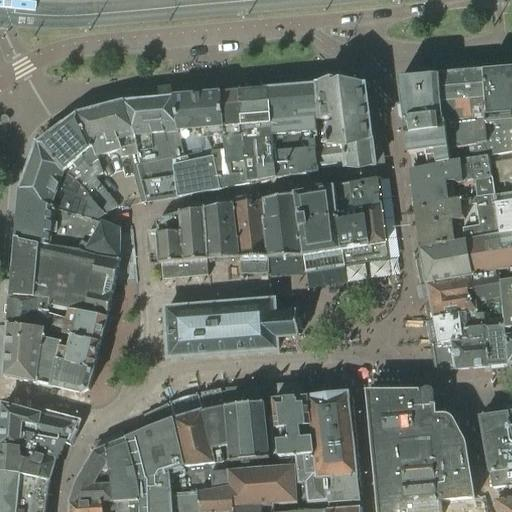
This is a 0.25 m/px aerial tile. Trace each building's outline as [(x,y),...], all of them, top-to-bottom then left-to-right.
[(483,141),(488,157),(511,153),(511,71),(484,74),(489,135),(485,135),(486,139),(486,141),(483,141)] [(449,144),(486,139),(485,135),(489,135),(484,74),(441,77),(444,123),(446,123),(449,144)] [(416,155),(418,170),(438,166),(451,163),(450,151),(460,150),(461,162),(488,157),(483,141),(486,141),(486,139),(449,144),(446,123),(444,123),(441,77),(400,81),(409,156),(416,155)] [(347,169),(377,166),(374,142),(374,141),(367,87),(346,89),(346,85),(319,87),(323,122),(318,123),(322,169),(346,166),(347,169)] [(319,170),(322,169),(318,123),(323,122),(319,87),(317,87),(294,89),(270,91),(278,179),(301,176),(319,173),(319,170)] [(278,179),(270,91),(267,91),(267,92),(241,94),(248,154),(250,185),(278,179)] [(225,95),(222,95),(228,136),(216,137),(221,191),(250,185),(248,154),(241,94),(225,95)] [(180,158),(136,167),(146,204),(201,194),(221,191),(216,137),(228,136),(222,95),(175,99),(180,158)] [(142,204),(146,204),(136,167),(180,158),(175,99),(173,99),(173,100),(126,104),(125,103),(124,104),(138,155),(129,157),(142,204)] [(129,157),(138,155),(124,104),(78,116),(99,157),(121,151),(123,158),(129,157)] [(78,116),(39,145),(106,215),(119,207),(109,195),(108,195),(96,179),(103,174),(98,158),(99,157),(78,116)] [(22,192),(56,208),(97,222),(105,216),(106,215),(39,145),(22,192)] [(511,153),(488,157),(493,184),(511,181),(511,153)] [(411,172),(413,187),(447,183),(450,202),(462,200),(495,197),(493,184),(488,157),(461,162),(451,163),(438,166),(418,170),(411,172)] [(382,205),(379,181),(335,188),(338,214),(345,268),(372,264),(365,208),(382,205)] [(511,181),(493,184),(495,197),(496,206),(511,203),(511,181)] [(447,183),(413,187),(416,211),(437,208),(437,204),(450,202),(447,183)] [(345,268),(338,214),(335,188),(295,195),(304,258),(306,274),(345,268)] [(56,208),(22,192),(17,241),(68,245),(86,253),(102,224),(97,222),(56,208)] [(295,195),(264,201),(268,259),(269,259),(304,258),(295,195)] [(500,235),(496,206),(495,197),(462,200),(450,202),(437,204),(437,208),(416,211),(421,250),(500,235)] [(241,260),(241,276),(269,275),(269,259),(268,259),(264,201),(238,205),(241,260)] [(511,203),(496,206),(500,235),(511,233),(511,203)] [(238,205),(207,210),(209,261),(241,260),(238,205)] [(387,244),(382,205),(365,208),(372,264),(388,262),(386,245),(387,244)] [(207,261),(209,261),(207,210),(180,214),(161,220),(157,224),(161,266),(162,265),(163,281),(208,277),(207,261)] [(120,260),(121,231),(102,224),(86,253),(88,254),(101,258),(120,260)] [(511,233),(500,235),(421,250),(423,262),(418,263),(423,285),(427,284),(475,277),(500,273),(511,270),(511,233)] [(157,235),(147,236),(149,255),(159,254),(157,235)] [(15,270),(64,275),(68,245),(17,241),(15,270)] [(68,245),(64,275),(63,280),(114,293),(117,278),(119,277),(120,273),(119,270),(120,261),(120,260),(101,258),(88,254),(86,253),(68,245)] [(60,303),(63,280),(64,275),(15,270),(12,299),(60,303)] [(511,270),(500,273),(502,285),(511,283),(511,270)] [(485,302),(503,298),(502,285),(500,273),(475,277),(427,284),(427,285),(422,286),(424,295),(425,300),(430,299),(430,298),(476,290),(477,304),(485,303),(485,302)] [(112,302),(113,295),(114,293),(63,280),(60,303),(59,308),(107,321),(110,310),(112,308),(113,304),(112,302)] [(510,366),(511,365),(511,283),(502,285),(503,298),(510,366)] [(430,298),(430,299),(434,322),(459,317),(462,315),(461,307),(477,304),(476,290),(430,298)] [(487,314),(486,314),(490,368),(510,366),(503,298),(485,302),(485,303),(487,302),(487,314)] [(58,318),(59,308),(60,303),(12,299),(10,327),(45,330),(46,321),(48,321),(49,316),(58,318)] [(166,310),(166,312),(169,360),(279,353),(278,339),(300,338),(299,314),(276,315),(276,310),(275,302),(166,310)] [(459,317),(434,322),(429,323),(433,345),(439,344),(439,346),(452,343),(468,340),(467,328),(467,316),(478,315),(477,304),(461,307),(462,315),(459,317)] [(101,345),(107,321),(59,308),(58,318),(68,321),(64,336),(73,338),(101,345)] [(456,370),(490,368),(486,314),(478,315),(467,316),(467,328),(468,340),(452,343),(439,346),(434,346),(436,357),(438,372),(443,371),(456,369),(456,370)] [(95,371),(95,370),(59,361),(62,349),(63,344),(46,341),(47,331),(45,330),(10,327),(6,378),(41,385),(83,395),(90,392),(90,391),(93,378),(95,371)] [(70,351),(62,349),(59,361),(95,370),(101,345),(73,338),(70,351)] [(307,385),(314,456),(317,456),(320,480),(358,477),(358,476),(359,476),(359,472),(358,472),(356,460),(357,460),(347,381),(307,385)] [(273,387),(274,403),(277,430),(290,429),(291,442),(279,443),(281,459),(297,458),(314,456),(307,385),(273,387)] [(226,401),(227,408),(231,463),(270,460),(265,404),(264,404),(262,388),(225,392),(225,393),(225,394),(226,401)] [(444,511),(443,503),(474,498),(467,449),(466,449),(466,445),(439,395),(435,395),(435,393),(433,392),(431,391),(429,390),(426,391),(424,392),(423,393),(368,393),(379,511),(444,511)] [(231,463),(227,408),(226,401),(225,394),(222,394),(222,393),(202,397),(202,398),(201,398),(203,407),(219,474),(212,474),(214,492),(231,489),(229,473),(228,463),(231,463)] [(197,479),(200,495),(214,492),(212,474),(219,474),(203,407),(201,398),(200,398),(199,397),(171,406),(171,407),(170,407),(173,416),(187,473),(182,474),(183,482),(197,479)] [(201,511),(200,495),(197,479),(183,482),(182,474),(187,473),(173,416),(170,407),(169,406),(144,419),(149,432),(128,441),(129,445),(140,483),(143,503),(143,511),(201,511)] [(42,417),(4,407),(1,447),(22,449),(22,451),(58,460),(66,444),(35,437),(42,417)] [(481,419),(489,461),(511,458),(511,428),(510,415),(481,419)] [(74,425),(42,417),(35,437),(66,444),(75,427),(74,425)] [(97,454),(96,454),(79,483),(71,506),(104,505),(130,504),(130,511),(143,511),(143,503),(140,483),(129,445),(128,441),(125,433),(94,445),(97,454)] [(0,473),(22,476),(51,483),(58,460),(22,451),(22,449),(1,447),(0,462),(0,473)] [(317,456),(314,456),(297,458),(300,486),(307,485),(309,505),(329,503),(330,505),(360,503),(360,504),(361,503),(358,483),(359,483),(358,479),(359,479),(358,477),(320,480),(317,456)] [(491,475),(511,471),(511,458),(489,461),(491,475)] [(296,468),(229,473),(231,489),(214,492),(200,495),(201,511),(235,511),(251,511),(275,510),(275,506),(298,504),(296,468)] [(511,487),(511,471),(491,475),(494,490),(511,487)] [(45,511),(51,483),(22,476),(0,473),(0,511),(45,511)] [(476,511),(474,498),(443,503),(444,511),(476,511)] [(511,511),(511,499),(496,501),(498,511),(511,511)]
